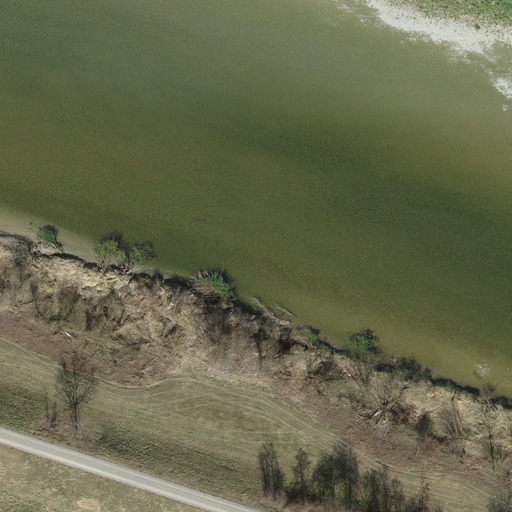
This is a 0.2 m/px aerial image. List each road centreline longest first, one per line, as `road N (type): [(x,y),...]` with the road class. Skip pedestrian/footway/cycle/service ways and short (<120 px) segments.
road 1 (track): [(0,372),(430,511)]
road 2 (track): [(0,436),(234,511)]
